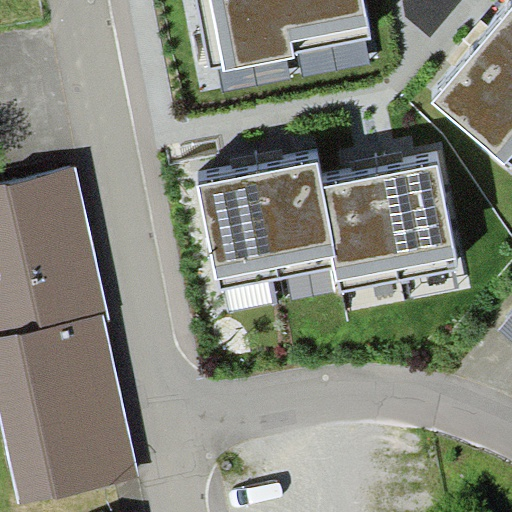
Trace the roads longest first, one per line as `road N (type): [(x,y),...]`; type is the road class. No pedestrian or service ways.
road 1 (residential): [(75,0),(165,428)]
road 2 (residential): [(165,428),(336,393),(422,398),(511,435)]
